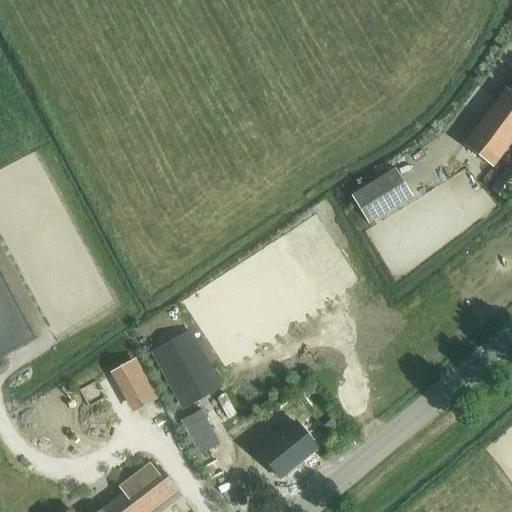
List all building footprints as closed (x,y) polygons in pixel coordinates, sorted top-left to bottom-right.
[(511,87),(508,93),(505,90),(464,146),(493,167),(504,152),(511,157),(511,87)] [(396,169),(351,196),(368,224),(412,197),(396,169)] [(189,333),(153,352),(183,407),(219,387),(189,333)] [(132,362),(113,373),(135,411),(153,400),(132,362)] [(316,407),(280,434),(300,460),(336,434),(316,407)] [(116,501),(124,511),(147,511),(176,490),(159,468),(155,471),(150,464),(119,488),(124,495),(116,501)] [(71,511),(71,510),(68,511),(124,511),(116,501),(106,508),(101,511),(71,511)]
